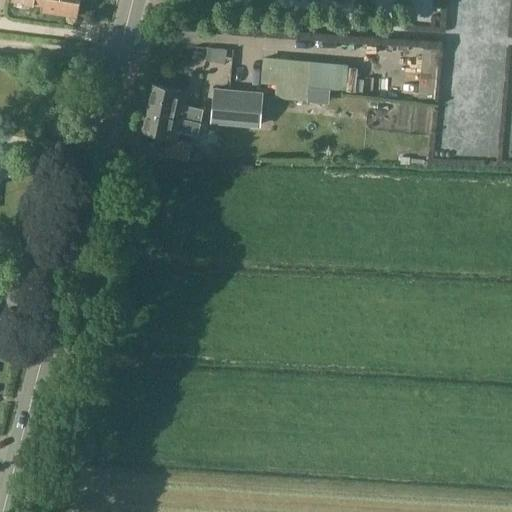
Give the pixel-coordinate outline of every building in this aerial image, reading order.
[(44,0),(43,6),(42,12),(76,17),(78,0),(44,0)] [(435,99),(440,49),(422,48),(417,97),(435,99)] [(263,57),(261,83),(276,84),(275,99),(307,101),(308,87),(310,61),(263,57)] [(152,84),(147,110),(182,117),(201,121),(203,108),(184,104),(186,91),(152,84)] [(214,88),(211,123),(260,127),(261,115),(263,93),(263,92),(214,88)] [(147,110),(143,130),(178,137),(179,131),(189,133),(188,137),(197,139),(197,135),(198,135),(201,121),(182,117),(147,110)] [(201,161),(203,145),(168,139),(165,154),(188,158),(201,161)]
